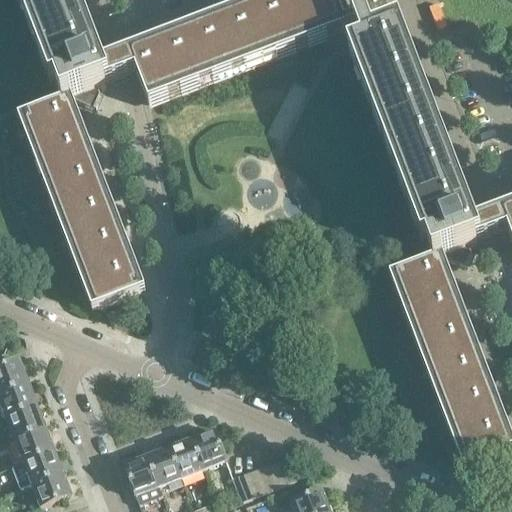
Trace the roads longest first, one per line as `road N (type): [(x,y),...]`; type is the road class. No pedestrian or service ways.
road 1 (residential): [(154,376),(177,306),(112,44)]
road 2 (residential): [(387,477),(154,376)]
road 3 (residential): [(484,206),(405,0)]
road 4 (residential): [(83,346),(66,386),(114,511)]
road 5 (residential): [(239,0),(112,44)]
